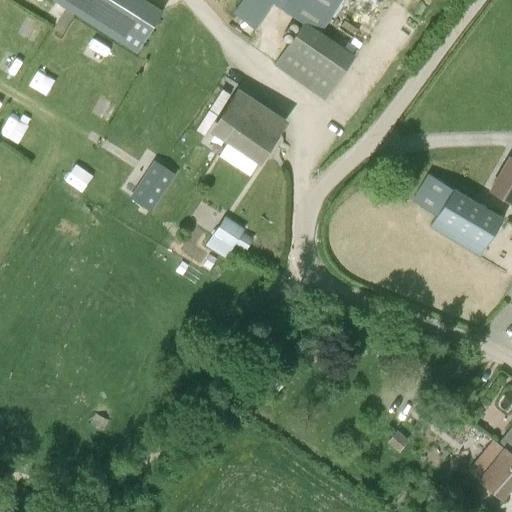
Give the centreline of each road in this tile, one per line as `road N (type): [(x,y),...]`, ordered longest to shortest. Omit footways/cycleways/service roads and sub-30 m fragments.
road 1 (unclassified): [(511,361),(320,282),(301,253),(309,206),(479,0)]
road 2 (track): [(0,471),(77,493),(112,487),(138,469),(232,341),(304,263)]
road 3 (unknown): [(346,165),(273,88),(151,0)]
